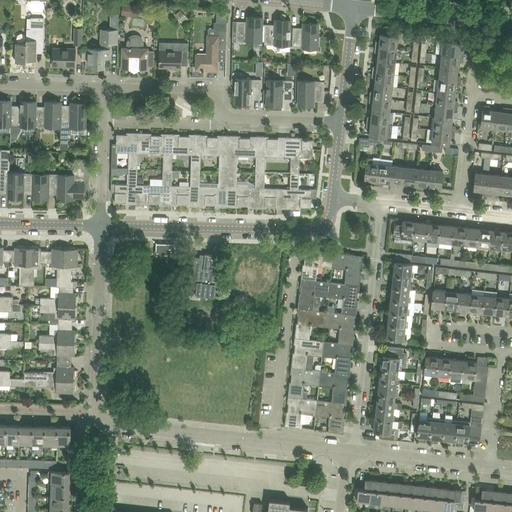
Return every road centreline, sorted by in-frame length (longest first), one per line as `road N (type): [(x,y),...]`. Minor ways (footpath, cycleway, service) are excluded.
road 1 (residential): [(276,444),(96,422),(101,225)]
road 2 (residential): [(356,453),(381,203)]
road 3 (residential): [(276,444),(297,230)]
road 4 (tertiary): [(101,225),(297,230)]
road 5 (residential): [(511,333),(435,323),(433,345),(500,353)]
road 6 (tertiary): [(511,24),(355,6)]
road 7 (residential): [(220,122),(218,91),(103,88)]
road 8 (residential): [(488,468),(356,453)]
road 9 (residential): [(341,119),(220,122)]
